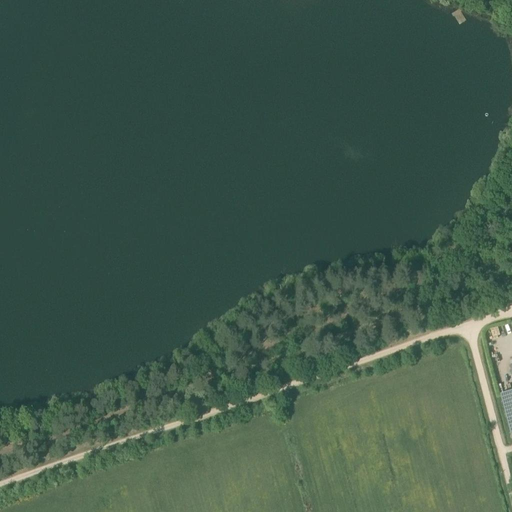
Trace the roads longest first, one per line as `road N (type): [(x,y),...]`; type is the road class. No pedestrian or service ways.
road 1 (track): [(470,329),(0,490)]
road 2 (track): [(470,329),(511,490)]
